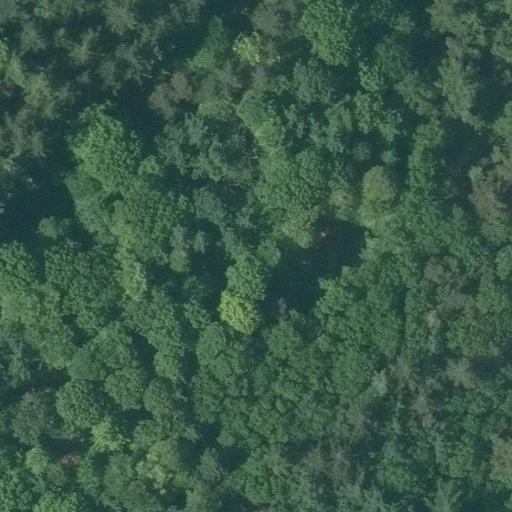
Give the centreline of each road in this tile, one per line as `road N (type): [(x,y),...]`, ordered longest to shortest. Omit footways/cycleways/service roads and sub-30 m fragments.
road 1 (track): [(511,94),(389,246),(141,511)]
road 2 (track): [(442,181),(400,0)]
